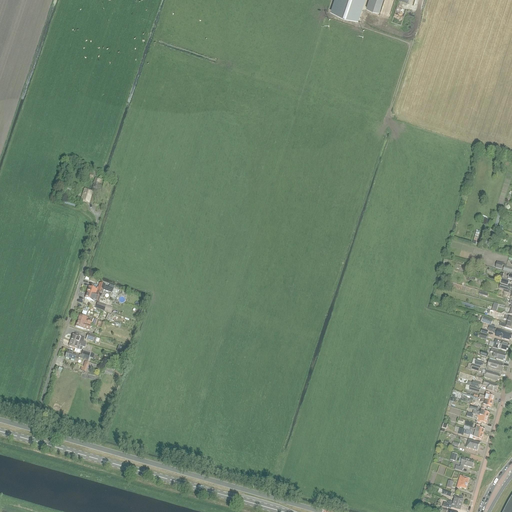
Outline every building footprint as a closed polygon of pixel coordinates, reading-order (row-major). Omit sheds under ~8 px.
[(335,0),(332,12),(340,15),(339,16),(341,17),(342,15),(357,20),(363,0),(335,0)] [(369,0),(362,22),(374,26),(382,0),(369,0)] [(391,16),(395,0),(390,0),(389,2),(393,3),(391,11),(386,10),(386,12),(382,11),(381,13),(391,16)] [(98,190),(101,180),(95,178),(92,188),(98,190)] [(92,191),(84,189),(81,199),(83,200),(83,201),(87,203),(87,201),(89,202),(92,191)] [(486,246),(493,248),(495,241),(488,239),(486,246)] [(87,293),(100,297),(103,290),(107,292),(109,287),(104,286),(105,285),(100,284),(98,288),(97,290),(89,287),(87,293)] [(87,293),(85,299),(97,303),(98,303),(99,303),(100,297),(87,293)] [(92,321),(88,319),(88,318),(79,315),(77,321),(91,326),(95,327),(97,320),(93,319),(92,321)] [(481,323),(491,326),(493,320),(483,317),(481,323)] [(75,327),(84,330),(84,329),(89,331),(91,326),(77,321),(75,327)] [(504,331),(499,330),(498,330),(496,336),(502,338),(502,339),(509,341),(509,339),(511,340),(511,335),(511,333),(504,331)] [(83,342),(84,339),(81,338),(72,335),(70,341),(79,344),(79,346),(82,347),(85,348),(87,343),(83,342)] [(79,346),(79,344),(70,341),(69,347),(81,351),(82,347),(79,346)] [(508,344),(501,341),(498,341),(497,342),(495,342),(494,342),(493,343),(492,343),(491,347),(496,349),(498,345),(500,345),(499,349),(506,351),(506,350),(508,350),(509,345),(508,345),(508,344)] [(116,351),(126,355),(128,348),(118,345),(116,351)] [(505,354),(498,352),(497,352),(498,350),(492,348),(491,353),(494,354),(493,357),(496,358),(496,359),(503,361),(503,360),(505,360),(506,356),(505,355),(505,354)] [(74,361),(75,359),(78,360),(79,358),(83,359),(84,355),(82,354),(81,355),(80,354),(79,356),(72,354),(73,352),(67,351),(67,352),(65,358),(74,361)] [(473,364),(483,367),(485,361),(477,359),(476,360),(474,359),(473,364)] [(501,370),(502,371),(503,366),(502,365),(502,364),(489,360),(487,368),(500,372),(501,370)] [(92,374),(94,365),(85,362),(83,367),(82,366),(80,370),(92,374)] [(112,374),(114,368),(107,366),(105,371),(112,374)] [(486,370),(485,371),(481,370),(480,372),(485,373),(483,378),(497,382),(497,380),(499,381),(500,376),(499,376),(499,374),(486,370)] [(495,391),(496,391),(497,386),(496,386),(496,384),(484,381),(483,386),(488,387),(487,390),(494,392),(495,391)] [(482,399),(481,399),(487,401),(487,400),(493,402),(494,398),(489,396),(489,394),(486,393),(485,397),(480,395),(479,398),(482,399)] [(487,401),(481,399),(481,402),(483,403),(482,407),(485,408),(486,406),(491,408),(493,402),(487,400),(487,401)] [(481,410),(480,412),(474,410),(473,414),(475,415),(482,417),(483,417),(488,418),(489,414),(484,412),(484,411),(481,410)] [(482,417),(475,415),(475,417),(477,418),(476,420),(478,421),(477,423),(480,424),(481,423),(486,424),(488,418),(483,417),(482,417)] [(468,431),(478,434),(478,433),(483,435),(484,430),(479,429),(480,427),(476,426),(475,430),(470,428),(469,431),(468,431)] [(470,435),(472,435),(474,436),(472,439),(476,440),(476,439),(481,441),(483,435),(478,433),(478,434),(468,431),(466,430),(465,435),(470,436),(470,435)] [(466,448),(477,451),(479,444),(468,440),(466,448)] [(464,466),(472,468),(474,462),(462,459),(460,467),(456,466),(455,470),(462,472),(464,466)] [(458,482),(467,484),(469,479),(464,478),(464,477),(460,476),(458,482)] [(511,511),(511,496),(510,500),(507,505),(505,509),(503,511),(511,511)] [(453,502),(462,505),(463,499),(454,497),(453,502)] [(460,511),(462,505),(453,502),(448,501),(447,504),(444,503),(442,507),(451,509),(451,508),(460,511)]
